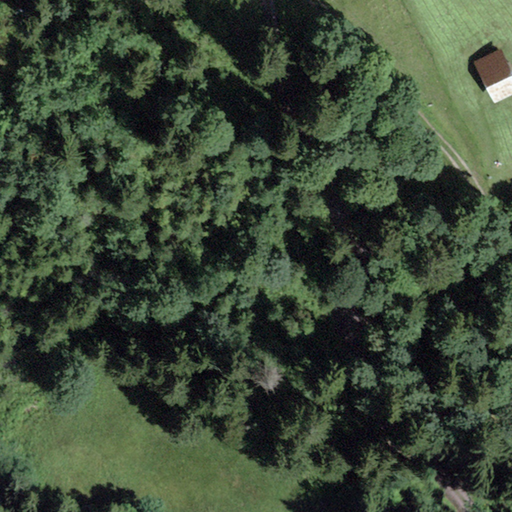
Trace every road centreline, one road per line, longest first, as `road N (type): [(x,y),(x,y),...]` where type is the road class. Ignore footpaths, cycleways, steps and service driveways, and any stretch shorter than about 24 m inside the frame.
road 1 (track): [(458,511),(386,408),(355,343),(341,204),(270,0)]
road 2 (track): [(307,0),(456,162),(511,245)]
